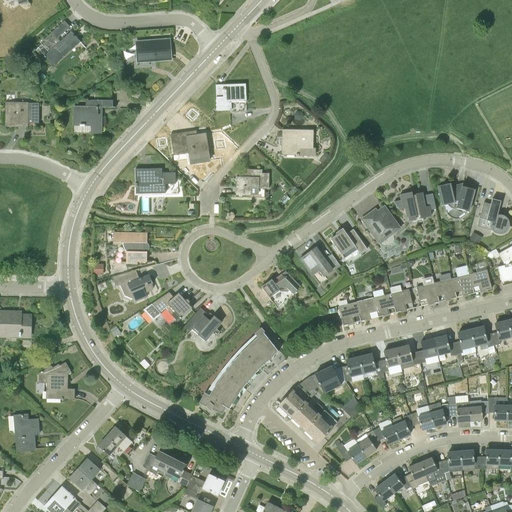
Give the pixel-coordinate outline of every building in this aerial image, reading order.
[(53,64),(79,40),(71,31),(60,42),(52,32),(42,41),(50,50),(45,55),(53,64)] [(136,42),(137,52),(138,62),(171,59),(170,50),(170,40),(136,42)] [(216,85),(217,111),(231,110),(231,112),(247,112),(246,84),(216,85)] [(113,107),(113,100),(91,100),(91,107),(74,107),(73,133),(102,133),(102,107),(113,107)] [(28,123),(39,123),(39,103),(27,104),(27,103),(5,103),(5,127),(28,127),(28,123)] [(314,130),(296,129),(282,129),(282,155),(313,156),(314,130)] [(210,159),(206,133),(186,136),(186,132),(170,134),(173,155),(188,153),(190,162),(210,159)] [(326,152),(318,160),(322,163),(329,155),(326,152)] [(150,169),(151,171),(146,171),(146,169),(135,169),(136,183),(135,183),(135,187),(136,187),(136,194),(165,193),(165,195),(178,194),(178,183),(176,183),(175,172),(162,173),(162,168),(150,169)] [(236,177),(236,195),(247,196),(247,195),(255,196),(255,198),(264,199),(265,189),(269,190),(269,174),(262,174),(263,170),(245,169),(244,177),(236,177)] [(469,211),(475,189),(462,186),(461,188),(457,187),(452,188),(451,183),(438,186),(442,205),(447,204),(449,211),(449,212),(450,213),(451,214),(453,215),(454,216),(455,216),(457,216),(458,216),(459,216),(461,215),(462,214),(463,214),(464,212),(465,210),(469,211)] [(436,211),(433,194),(423,196),(422,192),(413,194),(412,192),(400,194),(401,200),(394,202),(400,210),(401,210),(401,209),(406,208),(407,217),(420,215),(420,218),(431,216),(430,212),(436,211)] [(505,216),(505,212),(498,211),(501,201),(492,199),(491,204),(484,202),(479,218),(486,220),(491,222),(490,223),(490,225),(491,227),(491,228),(492,230),(493,231),(494,232),(495,233),(497,233),(499,234),(501,234),(502,233),(504,233),(505,232),(507,231),(508,229),(508,228),(509,226),(509,225),(509,224),(509,222),(509,221),(508,219),(507,218),(506,217),(505,216)] [(388,237),(400,228),(384,206),(377,211),(375,209),(361,219),(378,241),(387,234),(388,237)] [(367,249),(353,229),(347,234),(343,228),(336,233),(337,234),(331,239),(335,245),(334,246),(338,253),(340,252),(348,264),(361,256),(360,254),(367,249)] [(482,237),(473,232),(469,239),(478,244),(482,237)] [(147,242),(147,233),(114,233),(114,242),(123,242),(123,243),(123,245),(123,246),(125,250),(126,251),(127,252),(127,263),(137,263),(137,261),(146,261),(146,252),(145,252),(145,242),(147,242)] [(511,245),(498,253),(499,256),(503,262),(504,265),(497,267),(501,282),(511,279),(511,245)] [(473,253),(470,246),(464,249),(467,255),(473,253)] [(332,270),(324,259),(315,247),(300,258),(320,285),(327,279),(325,275),(332,270)] [(325,257),(331,268),(341,263),(335,251),(325,257)] [(494,257),(491,251),(486,254),(489,260),(494,257)] [(103,264),(94,264),(93,274),(103,274),(103,264)] [(474,293),(491,289),(487,270),(469,274),(472,287),(473,287),(474,292),(474,293)] [(146,293),(148,292),(152,291),(153,287),(152,284),(153,283),(149,275),(133,281),(133,279),(131,272),(113,277),(115,286),(120,285),(124,295),(132,299),(134,298),(136,301),(147,297),(146,293)] [(282,296),(278,292),(280,290),(279,289),(282,287),(286,287),(293,294),(301,286),(296,281),(289,275),(287,276),(283,276),(282,274),(273,280),(272,279),(261,286),(269,298),(273,302),(282,296)] [(378,276),(380,283),(386,281),(384,274),(378,276)] [(474,293),(474,292),(473,287),(472,287),(469,274),(451,278),(455,292),(457,297),(474,293)] [(457,297),(455,292),(451,278),(434,283),(437,292),(437,296),(438,296),(439,302),(457,297)] [(437,296),(437,292),(434,283),(416,287),(421,306),(439,302),(438,296),(437,296)] [(413,308),(409,292),(409,289),(391,293),(394,307),(395,313),(413,308)] [(174,297),(169,292),(152,304),(161,314),(166,309),(178,321),(192,308),(189,304),(189,303),(189,302),(189,301),(189,300),(187,299),(186,299),(186,300),(185,300),(179,293),(174,297)] [(378,317),(395,313),(394,307),(391,293),(373,298),(377,311),(376,311),(378,317)] [(360,321),(378,317),(376,311),(377,311),(373,298),(356,302),(359,315),(360,321)] [(343,325),(360,321),(359,315),(356,302),(338,306),(343,325)] [(216,336),(220,331),(216,328),(222,322),(214,315),(212,318),(200,308),(184,327),(190,332),(192,329),(205,341),(213,333),(216,336)] [(30,332),(30,316),(21,316),(21,313),(0,312),(0,335),(21,336),(21,332),(30,332)] [(499,340),(511,337),(508,321),(495,324),(497,332),(491,333),(494,345),(500,344),(499,340)] [(121,333),(117,326),(110,330),(114,338),(121,333)] [(491,333),(485,335),(483,327),(471,330),(476,350),(488,347),(489,347),(491,355),(497,354),(496,351),(495,351),(493,345),(494,345),(491,333)] [(269,360),(279,351),(261,329),(250,339),(240,349),(230,359),(221,371),(213,382),(205,394),(201,402),(207,405),(206,406),(211,410),(212,408),(222,412),(225,406),(229,409),(236,398),(243,387),(251,378),(260,368),(269,360)] [(475,350),(476,350),(471,330),(458,333),(460,341),(454,342),(459,361),(463,360),(461,353),(463,353),(461,349),(474,346),(475,350)] [(454,342),(448,344),(446,336),(433,339),(437,355),(449,352),(450,356),(457,354),(458,361),(459,361),(454,342)] [(425,358),(437,355),(433,339),(421,342),(423,350),(417,352),(420,363),(426,362),(425,358)] [(417,352),(411,353),(409,345),(396,348),(401,368),(420,363),(417,352)] [(401,368),(396,348),(383,351),(385,359),(380,361),(383,373),(389,371),(388,367),(400,364),(401,368)] [(380,361),(374,362),(372,354),(359,357),(363,373),(375,370),(376,374),(378,374),(379,378),(384,377),(383,373),(380,361)] [(344,377),(363,373),(359,357),(346,360),(348,366),(342,367),(342,369),(344,377)] [(43,371),(38,373),(38,383),(46,383),(46,399),(63,399),(75,399),(75,389),(68,389),(68,374),(71,372),(65,362),(60,365),(59,364),(52,367),(51,366),(43,371)] [(342,369),(342,367),(334,369),(332,366),(315,374),(308,377),(315,389),(321,386),(324,393),(340,386),(346,383),(345,382),(342,369)] [(304,381),(309,391),(311,395),(316,393),(314,389),(315,389),(308,377),(304,381)] [(307,393),(309,391),(304,381),(298,385),(293,390),(279,405),(292,418),(306,402),(305,401),(309,396),(307,393)] [(406,389),(400,384),(396,388),(401,394),(406,389)] [(352,418),(361,408),(354,397),(342,408),(352,418)] [(470,421),(468,402),(456,403),(455,397),(449,398),(451,416),(457,415),(458,422),(470,421)] [(488,413),(495,412),(494,419),(507,420),(507,406),(495,406),(495,398),(488,397),(488,401),(488,413)] [(444,417),(451,416),(449,398),(448,398),(449,404),(441,405),(440,402),(428,406),(434,427),(446,423),(444,417)] [(482,413),(488,413),(488,401),(481,401),(480,400),(469,401),(469,402),(468,402),(470,421),(483,420),(482,413)] [(317,403),(312,408),(306,402),(292,418),(305,430),(325,410),(324,409),(320,414),(319,413),(323,408),(317,403)] [(422,430),(434,427),(428,406),(430,413),(418,417),(417,412),(410,414),(414,425),(420,423),(422,430)] [(305,430),(318,443),(333,427),(338,422),(325,410),(305,430)] [(39,434),(38,419),(28,420),(27,414),(14,416),(17,451),(35,450),(34,434),(39,434)] [(407,428),(414,425),(410,414),(403,417),(404,421),(393,426),(399,439),(410,434),(407,428)] [(127,437),(128,437),(116,426),(107,436),(121,449),(124,451),(132,442),(127,437)] [(387,444),(399,439),(393,426),(382,431),(380,427),(373,430),(379,441),(384,438),(387,444)] [(373,444),(379,441),(373,430),(366,434),(356,441),(366,456),(376,449),(373,444)] [(112,458),(121,449),(107,436),(98,446),(112,458)] [(356,463),(366,456),(356,441),(354,438),(344,445),(342,442),(340,443),(338,440),(334,442),(347,461),(352,458),(356,463)] [(480,457),(474,457),(473,450),(460,451),(462,470),(474,469),(474,473),(480,473),(480,469),(480,457)] [(499,464),(499,450),(487,450),(486,457),(480,457),(480,469),(485,469),(498,469),(498,464),(499,464)] [(511,457),(511,458),(511,451),(499,450),(499,464),(510,464),(510,470),(511,469),(511,457)] [(164,475),(172,458),(159,451),(156,456),(149,453),(142,466),(150,470),(149,471),(156,475),(158,472),(164,475)] [(462,470),(460,451),(448,452),(448,459),(441,461),(445,473),(449,471),(449,472),(462,471),(462,470)] [(441,461),(434,463),(432,457),(420,462),(427,479),(428,479),(428,481),(430,486),(437,483),(432,471),(436,470),(437,470),(439,475),(445,473),(441,461)] [(79,468),(91,479),(100,470),(87,458),(79,468)] [(183,471),(186,464),(172,458),(164,475),(171,478),(173,475),(179,478),(177,482),(186,487),(191,476),(183,471)] [(405,476),(411,487),(412,489),(418,487),(417,486),(428,481),(427,479),(420,462),(409,467),(411,473),(405,476)] [(98,485),(91,479),(79,468),(70,478),(89,495),(98,485)] [(139,492),(146,479),(134,473),(127,485),(139,492)] [(203,488),(218,495),(224,481),(209,474),(206,482),(191,476),(186,487),(187,487),(197,492),(199,487),(203,488)] [(405,476),(399,479),(395,474),(385,482),(393,493),(403,485),(405,489),(411,487),(405,476)] [(122,490),(127,485),(118,477),(113,482),(122,490)] [(383,500),(393,493),(385,482),(375,489),(379,495),(374,498),(381,508),(386,504),(383,500)] [(72,511),(81,504),(75,498),(62,487),(53,496),(70,511),(72,511)] [(194,498),(197,492),(187,487),(183,493),(194,498)] [(465,496),(464,490),(451,494),(453,500),(465,496)] [(70,511),(53,496),(45,506),(49,510),(46,511),(70,511)] [(209,511),(213,506),(198,499),(192,511),(209,511)] [(511,511),(511,499),(508,500),(508,505),(504,505),(505,509),(495,511),(511,511)] [(93,505),(100,511),(102,511),(106,508),(97,501),(93,505)] [(277,511),(279,509),(267,502),(262,511),(277,511)]
